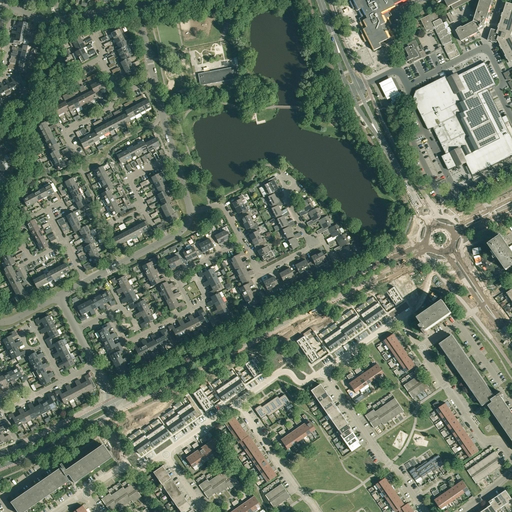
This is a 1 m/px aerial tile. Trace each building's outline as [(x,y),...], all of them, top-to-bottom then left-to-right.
[(358,11),(362,17),(367,15),(367,16),(369,15),(375,12),(373,8),(382,4),(388,1),(387,0),(352,0),(349,2),(353,9),(355,8),(357,11),(358,11)] [(396,17),(397,18),(398,20),(405,16),(400,7),(399,4),(395,5),(392,0),(387,0),(388,1),(382,4),(373,8),(375,12),(369,15),(370,18),(372,21),(386,14),(388,18),(392,16),(393,19),(393,18),(396,17)] [(435,0),(438,4),(445,0),(448,8),(452,6),(453,9),(472,0),(435,0)] [(480,0),(474,22),(456,31),(461,42),(479,33),(478,30),(482,27),(485,28),(486,26),(485,26),(493,0),(480,0)] [(505,56),(507,60),(507,59),(510,64),(511,63),(511,38),(511,36),(511,34),(511,33),(511,32),(511,4),(506,3),(506,4),(503,13),(502,13),(501,17),(502,17),(500,24),(499,24),(499,25),(498,28),(497,32),(491,30),(488,40),(492,42),(494,42),(496,43),(497,41),(498,41),(500,46),(499,46),(501,50),(502,50),(502,49),(506,56),(505,56)] [(433,30),(435,29),(438,28),(438,27),(443,25),(443,24),(441,20),(442,19),(438,11),(421,20),(425,28),(426,31),(430,29),(430,30),(432,29),(433,30)] [(381,39),(383,41),(383,42),(386,40),(388,44),(395,40),(388,26),(392,25),(388,18),(386,14),(372,21),(370,18),(369,15),(367,16),(367,15),(362,17),(359,19),(361,22),(360,23),(363,30),(360,31),(362,34),(361,35),(365,42),(369,40),(371,44),(381,39)] [(13,27),(17,28),(27,30),(28,23),(19,22),(18,26),(14,25),(13,27)] [(435,29),(437,32),(436,32),(437,35),(438,35),(438,34),(441,33),(440,32),(446,30),(445,28),(446,27),(444,24),(443,24),(443,25),(438,27),(438,28),(435,29)] [(114,39),(122,35),(119,29),(111,34),(114,39)] [(440,40),(441,40),(443,39),(443,38),(449,35),(448,35),(447,33),(448,33),(447,29),(446,30),(440,32),(441,33),(438,34),(438,35),(439,37),(440,40)] [(82,35),(80,36),(71,41),(74,46),(83,42),(80,37),(83,36),(84,38),(90,35),(88,32),(82,35)] [(25,40),(25,36),(16,34),(15,38),(11,37),(10,43),(23,46),(27,46),(28,40),(25,40)] [(443,46),(444,46),(446,51),(445,51),(447,55),(448,55),(457,50),(454,44),(452,45),(451,42),(452,42),(451,39),(449,34),(448,35),(449,35),(443,38),(443,39),(441,40),(442,43),(441,43),(443,46)] [(114,39),(116,44),(125,40),(122,35),(114,39)] [(383,42),(383,41),(381,39),(371,44),(374,51),(381,47),(385,45),(383,42)] [(116,44),(119,50),(126,47),(128,46),(125,40),(116,44)] [(410,64),(422,58),(425,57),(423,54),(421,55),(417,47),(419,46),(416,40),(407,45),(409,48),(405,49),(409,57),(406,59),(407,62),(408,61),(410,64)] [(85,47),(83,42),(74,46),(77,51),(77,52),(83,48),(85,47)] [(85,47),(83,48),(77,52),(77,51),(75,52),(78,58),(86,54),(84,49),(87,48),(88,50),(93,47),(92,44),(86,47),(85,47)] [(22,52),(31,54),(32,47),(27,46),(23,46),(22,49),(19,48),(12,47),(12,50),(22,52)] [(117,51),(120,56),(128,52),(126,47),(119,50),(117,51)] [(460,55),(457,50),(448,55),(449,57),(449,58),(450,60),(460,55)] [(20,58),(30,60),(31,54),(22,52),(20,58)] [(120,56),(123,61),(123,62),(129,59),(131,58),(128,52),(120,56)] [(78,58),(81,63),(89,59),(86,54),(78,58)] [(28,66),(30,60),(20,58),(19,64),(28,66)] [(123,68),(131,64),(129,59),(123,62),(123,61),(120,63),(123,68)] [(416,91),(413,99),(420,113),(428,130),(433,128),(446,154),(441,156),(448,170),(458,166),(457,165),(461,163),(465,161),(472,176),(511,156),(511,137),(505,124),(509,122),(510,122),(507,115),(502,118),(488,89),(496,85),(485,62),(459,75),(454,78),(449,80),(447,76),(433,83),(416,91)] [(18,71),(27,72),(28,66),(19,64),(18,71)] [(123,68),(126,74),(134,69),(131,64),(123,68)] [(236,67),(198,74),(200,86),(239,78),(236,67)] [(137,75),(134,69),(126,74),(129,79),(137,75)] [(15,81),(13,77),(11,78),(13,82),(17,91),(23,87),(19,79),(15,81)] [(391,77),(379,83),(387,99),(399,93),(391,77)] [(12,93),(17,91),(13,82),(10,84),(8,80),(5,81),(7,85),(12,93)] [(100,91),(106,88),(101,80),(96,83),(100,91)] [(6,96),(12,93),(7,85),(4,87),(2,83),(0,84),(2,88),(6,96)] [(95,94),(100,91),(96,83),(90,86),(93,90),(95,94)] [(87,93),(92,101),(97,98),(95,94),(93,90),(87,93)] [(87,104),(92,101),(87,93),(82,95),(87,104)] [(396,107),(406,102),(401,93),(399,94),(399,93),(390,97),(394,104),(395,104),(396,107)] [(81,107),(87,104),(82,95),(77,98),(81,107)] [(76,109),(81,107),(77,98),(72,101),(76,109)] [(147,99),(141,102),(145,111),(151,108),(147,99)] [(65,101),(60,104),(64,113),(69,110),(66,104),(65,101)] [(71,112),(76,109),(72,101),(66,104),(69,110),(71,112)] [(140,113),(145,111),(141,102),(136,105),(140,113)] [(59,116),(64,113),(60,104),(54,107),(59,116)] [(130,108),(135,116),(140,113),(136,105),(130,108)] [(130,119),(135,116),(130,108),(125,111),(126,113),(129,119),(130,119)] [(131,121),(130,119),(129,119),(126,113),(121,116),(125,124),(131,121)] [(116,118),(120,127),(121,129),(126,126),(125,124),(121,116),(116,118)] [(110,121),(115,129),(120,127),(116,118),(110,121)] [(109,132),(115,129),(110,121),(105,124),(109,132)] [(40,132),(49,127),(46,122),(43,123),(42,122),(37,125),(40,132)] [(100,127),(104,135),(109,132),(105,124),(100,127)] [(40,132),(43,137),(51,133),(49,127),(40,132)] [(99,138),(104,135),(100,127),(94,130),(95,132),(96,132),(99,138)] [(89,146),(95,143),(90,134),(89,132),(86,134),(85,132),(83,133),(84,135),(85,137),(89,146)] [(95,132),(90,134),(95,143),(100,140),(99,138),(96,132),(95,132)] [(43,137),(46,142),(54,138),(51,133),(43,137)] [(84,148),(89,146),(85,137),(79,140),(84,148)] [(49,148),(57,143),(54,138),(46,142),(49,148)] [(160,146),(156,138),(150,141),(154,149),(160,146)] [(137,143),(138,144),(143,152),(148,150),(145,144),(143,140),(137,143)] [(149,152),(154,149),(150,141),(145,144),(148,150),(149,152)] [(49,148),(51,153),(52,153),(57,150),(58,150),(60,149),(57,143),(49,148)] [(137,155),(143,152),(138,144),(133,147),(137,155)] [(127,148),(128,150),(132,158),(137,155),(133,147),(132,145),(127,148)] [(52,159),(60,155),(58,150),(57,150),(52,153),(51,153),(49,154),(52,159)] [(122,152),(121,150),(116,153),(121,164),(127,161),(122,152)] [(127,161),(132,158),(128,150),(122,152),(127,161)] [(53,166),(55,165),(63,160),(60,155),(52,159),(50,161),(53,166)] [(66,162),(64,160),(63,160),(55,165),(58,170),(66,166),(69,165),(74,162),(73,159),(67,162),(67,161),(66,162)] [(7,162),(0,166),(0,168),(2,173),(10,168),(7,163),(12,161),(12,160),(7,162)] [(106,172),(103,166),(94,170),(97,176),(106,172)] [(108,177),(106,172),(97,176),(100,182),(108,177)] [(162,172),(151,178),(154,183),(162,179),(165,178),(162,172)] [(108,177),(100,182),(98,183),(101,188),(103,187),(111,183),(108,177)] [(262,186),(267,195),(276,190),(272,183),(277,180),(275,177),(263,183),(264,185),(262,186)] [(73,178),(65,182),(68,188),(76,183),(73,178)] [(165,184),(162,179),(154,183),(157,189),(165,184)] [(68,188),(70,193),(79,189),(76,183),(68,188)] [(103,187),(106,192),(110,190),(114,188),(111,183),(103,187)] [(54,193),(51,187),(50,184),(45,187),(49,196),(50,197),(55,194),(54,193)] [(157,189),(160,194),(166,191),(168,190),(165,184),(157,189)] [(45,187),(39,190),(44,198),(49,196),(45,187)] [(266,198),(270,207),(279,202),(276,197),(278,196),(276,194),(281,192),(279,188),(276,190),(267,195),(265,196),(266,198)] [(79,189),(70,193),(73,198),(81,194),(79,189)] [(38,201),(44,198),(39,190),(34,193),(38,201)] [(112,195),(110,190),(106,192),(101,194),(104,200),(112,195)] [(166,191),(160,194),(157,195),(160,200),(168,196),(166,191)] [(34,193),(29,196),(33,204),(38,201),(34,193)] [(73,198),(76,204),(84,199),(81,194),(73,198)] [(112,195),(104,200),(102,201),(105,206),(107,205),(115,201),(112,195)] [(244,199),(242,195),(235,199),(236,201),(232,203),(235,208),(244,204),(242,201),(244,199)] [(27,207),(33,204),(29,196),(23,199),(27,207)] [(171,202),(168,196),(160,200),(163,206),(169,203),(171,202)] [(300,217),(308,212),(313,210),(312,208),(314,207),(309,198),(300,203),(304,210),(299,213),(300,217)] [(79,209),(83,207),(87,205),(84,199),(76,204),(79,209)] [(268,208),(269,210),(274,219),(276,218),(276,217),(282,214),(278,206),(284,203),(282,200),(279,202),(270,207),(268,208)] [(110,210),(118,206),(115,201),(107,205),(110,210)] [(172,208),(169,203),(163,206),(161,207),(163,212),(172,208)] [(245,207),(244,204),(235,208),(238,214),(242,212),(243,215),(250,211),(249,209),(248,206),(245,207)] [(110,217),(113,216),(121,212),(118,206),(110,210),(107,211),(110,217)] [(175,213),(172,208),(163,212),(166,218),(175,213)] [(317,208),(313,210),(308,212),(312,220),(306,223),(308,226),(318,221),(320,219),(319,218),(321,217),(317,208)] [(66,216),(69,222),(77,218),(80,216),(77,210),(74,212),(73,212),(71,213),(66,216)] [(253,215),(250,211),(243,215),(244,217),(241,219),(244,224),(252,220),(250,217),(253,215)] [(279,229),(281,228),(288,225),(288,224),(284,217),(290,214),(288,211),(282,214),(276,217),(276,218),(274,219),(279,229)] [(175,213),(166,218),(169,223),(177,219),(175,213)] [(316,231),(318,234),(328,229),(330,228),(329,226),(331,225),(327,216),(320,219),(318,221),(322,228),(316,231)] [(69,222),(72,227),(80,223),(77,218),(69,222)] [(37,225),(35,220),(26,224),(26,223),(24,224),(22,227),(28,230),(29,229),(37,225)] [(252,230),(259,227),(256,222),(254,223),(252,220),(244,224),(246,230),(250,228),(252,230)] [(148,230),(144,222),(138,225),(143,233),(148,230)] [(279,229),(280,231),(285,240),(287,239),(293,235),(290,228),(295,225),(293,222),(288,224),(288,225),(281,228),(279,229)] [(83,228),(82,228),(80,223),(72,227),(75,233),(79,230),(83,228)] [(336,224),(330,228),(328,229),(332,237),(326,240),(328,243),(335,239),(340,236),(339,234),(341,233),(336,224)] [(29,229),(32,235),(40,230),(37,225),(29,229)] [(137,236),(143,233),(138,225),(133,228),(137,236)] [(79,230),(82,235),(90,231),(87,226),(82,228),(83,228),(79,230)] [(223,231),(220,233),(224,241),(229,239),(227,235),(230,233),(227,226),(222,229),(223,231)] [(261,231),(259,227),(252,230),(253,233),(249,235),(252,240),(260,236),(258,233),(261,231)] [(132,239),(137,236),(133,228),(128,230),(132,239)] [(40,230),(32,235),(35,240),(43,236),(40,230)] [(127,241),(132,239),(128,230),(122,233),(127,241)] [(82,235),(84,241),(93,236),(90,231),(82,235)] [(219,244),(224,241),(220,233),(216,235),(215,232),(212,234),(211,232),(209,233),(214,242),(217,240),(219,244)] [(291,251),(299,246),(295,238),(301,235),(299,232),(293,235),(287,239),(285,240),(286,242),(291,251)] [(121,244),(127,241),(122,233),(117,236),(121,244)] [(207,240),(204,241),(208,250),(214,247),(212,243),(214,242),(209,233),(207,234),(208,236),(206,237),(207,240)] [(344,234),(340,236),(335,239),(339,246),(334,249),(336,252),(341,250),(341,249),(348,246),(347,244),(349,243),(344,234)] [(36,246),(38,245),(46,241),(43,236),(35,240),(33,241),(36,246)] [(93,236),(84,241),(87,246),(93,243),(95,242),(93,236)] [(121,244),(117,236),(111,239),(116,247),(121,244)] [(262,239),(260,236),(252,240),(255,246),(258,244),(260,247),(267,243),(264,238),(262,239)] [(511,254),(500,236),(489,244),(488,245),(506,270),(507,270),(511,266),(511,254)] [(40,251),(49,246),(46,241),(38,245),(40,251)] [(199,241),(194,243),(198,250),(201,249),(203,253),(208,250),(204,241),(200,243),(199,241)] [(85,247),(88,253),(96,248),(93,243),(87,246),(85,247)] [(191,248),(188,250),(192,258),(193,258),(194,258),(197,257),(197,256),(198,255),(196,252),(198,250),(194,243),(190,246),(191,248)] [(260,256),(269,252),(271,251),(267,243),(260,247),(261,249),(258,251),(258,253),(258,254),(259,256),(260,255),(260,256)] [(341,249),(341,250),(345,257),(339,260),(341,263),(353,257),(352,255),(355,253),(350,245),(348,246),(341,249)] [(88,253),(91,258),(99,253),(96,248),(88,253)] [(192,260),(192,259),(192,258),(188,250),(184,252),(183,249),(179,251),(182,259),(185,257),(187,261),(188,261),(189,261),(192,260)] [(244,254),(241,250),(236,253),(237,255),(230,259),(232,264),(241,260),(239,256),(244,254)] [(175,256),(172,258),(176,267),(182,264),(180,260),(182,259),(179,251),(174,254),(175,256)] [(275,259),(273,254),(271,251),(269,252),(260,256),(263,262),(267,260),(268,262),(275,259)] [(316,254),(321,263),(322,265),(330,261),(326,254),(323,255),(321,251),(316,254)] [(2,256),(4,262),(13,258),(10,252),(2,256)] [(99,253),(91,258),(94,263),(102,259),(99,253)] [(322,265),(321,263),(316,254),(311,257),(313,261),(310,263),(314,269),(319,267),(322,265)] [(142,267),(145,272),(153,267),(152,264),(156,262),(154,257),(148,260),(149,263),(146,265),(145,263),(142,265),(143,266),(142,267)] [(176,267),(172,258),(169,260),(167,257),(163,260),(166,267),(169,265),(171,269),(176,267)] [(4,262),(7,267),(11,265),(11,266),(16,263),(13,258),(4,262)] [(242,263),(241,260),(232,264),(235,269),(248,262),(247,260),(242,263)] [(306,260),(300,262),(305,271),(308,269),(309,272),(314,269),(310,263),(308,264),(306,260)] [(248,262),(235,269),(234,269),(237,274),(246,269),(244,266),(249,264),(248,262)] [(301,278),(300,276),(303,275),(301,273),(305,271),(300,262),(295,265),(297,269),(294,271),(298,278),(298,277),(299,279),(301,278)] [(60,266),(64,274),(70,271),(65,263),(60,266)] [(7,267),(3,269),(6,275),(14,271),(11,266),(11,265),(7,267)] [(59,277),(64,274),(60,266),(54,269),(59,277)] [(145,272),(147,277),(160,270),(159,268),(155,270),(153,267),(145,272)] [(205,275),(206,278),(215,273),(212,268),(205,272),(204,270),(198,273),(200,277),(205,275)] [(290,268),(284,271),(289,279),(292,277),(293,280),(298,278),(294,271),(292,272),(290,268)] [(54,269),(49,272),(54,280),(59,277),(54,269)] [(253,271),(252,270),(247,272),(246,269),(237,274),(240,278),(253,271)] [(157,274),(161,272),(160,270),(147,277),(150,281),(158,277),(157,274)] [(6,275),(8,280),(17,276),(14,271),(6,275)] [(254,273),(253,271),(240,278),(242,283),(245,282),(251,279),(249,276),(254,273)] [(285,281),(289,279),(284,271),(279,273),(281,278),(278,279),(282,286),(287,283),(285,281)] [(48,283),(54,280),(49,272),(44,275),(48,283)] [(215,273),(206,278),(208,281),(203,283),(204,285),(217,278),(215,273)] [(48,283),(44,275),(38,277),(43,286),(48,283)] [(118,282),(120,285),(128,281),(125,275),(118,279),(117,277),(111,280),(113,285),(118,282)] [(19,281),(17,276),(8,280),(11,286),(19,281)] [(274,276),(268,279),(273,287),(276,286),(277,288),(282,286),(278,279),(276,280),(274,276)] [(37,288),(43,286),(38,277),(33,280),(37,288)] [(157,284),(158,286),(161,285),(167,282),(164,277),(160,280),(158,277),(150,281),(152,286),(157,284)] [(210,284),(211,288),(220,283),(217,278),(204,285),(205,287),(210,284)] [(253,284),(251,279),(245,282),(242,283),(240,285),(238,286),(239,288),(242,294),(250,289),(248,286),(253,284)] [(269,289),(273,287),(268,279),(263,282),(265,286),(262,287),(266,294),(271,292),(269,289)] [(11,286),(14,291),(22,287),(19,281),(11,286)] [(130,286),(128,281),(120,285),(121,288),(116,291),(117,292),(130,286)] [(158,286),(161,291),(174,284),(173,282),(168,285),(167,282),(161,285),(158,286)] [(208,292),(211,297),(217,294),(215,292),(222,288),(220,283),(211,288),(213,290),(208,292)] [(161,291),(164,296),(172,292),(170,289),(175,286),(174,284),(161,291)] [(133,290),(130,286),(117,292),(118,294),(123,292),(124,295),(133,290)] [(14,291),(17,296),(25,292),(22,287),(14,291)] [(394,287),(386,292),(389,297),(397,291),(394,287)] [(250,289),(242,294),(244,298),(257,291),(256,289),(251,292),(250,289)] [(109,290),(101,294),(106,303),(108,301),(111,306),(116,303),(109,290)] [(135,295),(133,290),(124,295),(126,297),(121,300),(122,302),(135,295)] [(258,293),(257,291),(244,298),(246,303),(255,299),(253,296),(258,293)] [(397,291),(389,297),(392,301),(400,296),(397,291)] [(17,303),(28,297),(25,292),(17,296),(14,298),(17,303)] [(179,294),(178,292),(173,294),(172,292),(164,296),(166,301),(179,294)] [(209,305),(222,298),(219,293),(217,294),(211,297),(212,300),(208,303),(209,305)] [(101,294),(96,297),(103,310),(105,309),(103,304),(106,303),(101,294)] [(166,301),(169,306),(177,301),(175,298),(180,296),(179,294),(166,301)] [(135,295),(122,302),(123,304),(128,301),(130,305),(138,300),(135,295)] [(400,296),(392,301),(395,306),(403,300),(400,296)] [(96,297),(92,299),(96,307),(99,306),(101,311),(103,310),(96,297)] [(143,298),(138,300),(130,305),(132,309),(136,307),(138,310),(146,305),(145,302),(147,300),(146,299),(143,298)] [(214,304),(216,307),(224,303),(222,298),(209,305),(210,306),(214,304)] [(96,307),(92,299),(87,302),(94,315),(96,314),(93,309),(96,307)] [(256,301),(255,299),(246,303),(249,308),(256,304),(258,307),(263,304),(261,299),(256,301)] [(178,304),(177,301),(169,306),(171,310),(178,307),(179,309),(185,306),(183,302),(178,304)] [(422,330),(424,333),(426,335),(427,334),(426,331),(427,331),(426,329),(451,312),(443,301),(418,318),(422,324),(420,326),(421,328),(420,329),(421,331),(422,330)] [(87,302),(82,304),(87,312),(89,311),(92,316),(94,315),(87,302)] [(217,310),(213,312),(214,314),(227,307),(224,303),(216,307),(217,310)] [(378,303),(373,306),(381,316),(385,313),(378,303)] [(87,312),(82,304),(75,308),(81,321),(86,319),(84,314),(87,312)] [(149,310),(146,305),(138,310),(139,312),(135,315),(136,317),(149,310)] [(373,306),(369,309),(376,319),(381,316),(373,306)] [(219,314),(221,316),(229,312),(227,307),(214,314),(215,316),(219,314)] [(151,309),(149,310),(136,317),(137,319),(142,316),(143,319),(151,315),(151,314),(153,313),(151,309)] [(197,318),(201,326),(206,323),(202,316),(205,315),(202,309),(197,311),(200,316),(197,318)] [(369,309),(365,312),(372,322),(376,319),(369,309)] [(232,317),(229,312),(221,316),(222,319),(218,322),(220,326),(226,323),(225,321),(232,317)] [(365,312),(361,315),(368,325),(372,322),(365,312)] [(192,314),(190,315),(197,328),(201,326),(197,318),(194,319),(192,314)] [(42,319),(41,317),(35,320),(37,325),(42,322),(43,325),(52,321),(49,315),(42,319)] [(151,315),(143,319),(145,322),(140,324),(142,329),(148,326),(147,323),(154,319),(151,315)] [(190,321),(187,323),(192,331),(197,328),(190,315),(188,316),(190,321)] [(356,315),(352,318),(359,329),(364,326),(356,315)] [(352,318),(348,321),(355,332),(359,329),(352,318)] [(180,320),(187,333),(192,331),(187,323),(184,324),(182,319),(180,320)] [(181,326),(178,328),(182,336),(187,333),(180,320),(178,321),(181,326)] [(45,328),(40,330),(41,332),(54,325),(52,321),(43,325),(45,328)] [(348,321),(344,324),(351,334),(355,332),(348,321)] [(111,327),(109,322),(103,325),(104,328),(97,332),(100,337),(108,332),(107,329),(111,327)] [(344,324),(339,327),(341,329),(346,337),(351,334),(344,324)] [(47,332),(48,334),(57,330),(54,325),(41,332),(42,334),(47,332)] [(178,338),(182,336),(178,328),(175,329),(172,325),(168,327),(171,333),(171,334),(175,342),(179,340),(178,338)] [(163,335),(160,337),(164,345),(169,343),(168,340),(170,339),(168,334),(165,328),(160,331),(163,335)] [(341,329),(336,332),(343,341),(343,342),(348,339),(347,338),(346,337),(341,329)] [(2,340),(5,345),(14,340),(12,338),(17,335),(14,330),(8,333),(10,336),(2,340)] [(45,340),(47,344),(53,341),(52,339),(59,335),(57,330),(48,334),(50,337),(45,340)] [(110,335),(108,332),(100,337),(102,341),(115,335),(114,333),(110,335)] [(336,332),(332,334),(339,344),(339,345),(343,342),(343,341),(336,332)] [(153,335),(159,348),(164,345),(160,337),(157,338),(155,334),(153,335)] [(332,334),(328,337),(334,347),(335,348),(339,345),(339,344),(332,334)] [(384,340),(386,344),(396,338),(393,334),(384,340)] [(116,336),(115,335),(102,341),(105,346),(113,342),(112,339),(116,336)] [(153,340),(150,342),(155,350),(159,348),(153,335),(151,336),(153,340)] [(304,336),(296,341),(299,346),(307,340),(304,336)] [(494,398),(451,336),(440,344),(483,406),(489,402),(491,404),(489,405),(511,439),(511,414),(500,398),(501,397),(500,396),(503,394),(501,392),(494,398)] [(328,337),(324,340),(330,350),(331,351),(335,348),(334,347),(328,337)] [(399,342),(396,338),(386,344),(389,348),(399,342)] [(145,339),(143,340),(150,353),(155,350),(150,342),(147,343),(145,339)] [(15,343),(14,340),(5,345),(8,350),(21,343),(20,341),(15,343)] [(53,341),(47,344),(50,349),(55,347),(56,349),(65,345),(62,340),(55,344),(53,341)] [(144,346),(141,347),(145,355),(150,353),(143,340),(141,341),(144,346)] [(307,340),(299,346),(302,350),(310,345),(307,340)] [(116,350),(122,347),(119,342),(115,344),(113,342),(105,346),(107,351),(115,347),(116,350)] [(389,348),(392,352),(401,346),(399,342),(389,348)] [(10,354),(19,350),(17,347),(22,345),(21,343),(8,350),(10,354)] [(135,344),(131,346),(134,352),(136,351),(140,358),(145,355),(141,347),(138,349),(135,344)] [(53,355),(54,357),(67,350),(65,345),(56,349),(58,352),(53,355)] [(310,345),(302,350),(305,355),(314,349),(310,345)] [(404,350),(401,346),(392,352),(395,357),(404,350)] [(124,351),(122,347),(116,350),(117,352),(110,356),(113,361),(121,357),(120,354),(124,351)] [(314,349),(305,355),(308,359),(317,354),(314,349)] [(20,353),(19,350),(10,354),(13,359),(20,356),(21,358),(27,355),(25,351),(20,353)] [(60,356),(61,359),(70,354),(67,350),(54,357),(55,359),(60,356)] [(397,361),(407,354),(404,350),(395,357),(397,361)] [(30,355),(27,357),(30,362),(43,355),(42,353),(37,355),(35,351),(30,354),(30,355)] [(58,364),(59,366),(72,359),(70,354),(61,359),(63,362),(58,364)] [(317,354),(308,359),(311,363),(312,364),(320,358),(319,357),(317,354)] [(410,358),(407,354),(397,361),(400,365),(410,358)] [(44,357),(43,355),(30,362),(32,366),(40,362),(39,359),(44,357)] [(123,359),(121,357),(113,361),(115,366),(128,359),(127,357),(123,359)] [(400,365),(403,369),(412,362),(410,358),(400,365)] [(72,359),(59,366),(60,368),(65,366),(66,369),(75,364),(72,359)] [(115,366),(118,371),(126,366),(125,363),(129,361),(128,359),(115,366)] [(251,360),(245,364),(248,369),(254,364),(256,363),(253,359),(251,360)] [(42,365),(40,362),(32,366),(35,371),(48,364),(47,362),(42,365)] [(415,366),(412,362),(403,369),(406,373),(415,366)] [(13,370),(17,378),(20,377),(23,382),(27,379),(19,363),(16,365),(15,366),(16,368),(13,370)] [(254,364),(248,369),(251,373),(258,369),(259,368),(256,363),(254,364)] [(44,369),(49,366),(48,364),(35,371),(33,372),(35,377),(37,376),(46,372),(44,369)] [(383,373),(377,364),(373,367),(379,376),(383,373)] [(128,369),(126,366),(118,371),(120,375),(127,372),(129,374),(135,371),(132,366),(128,369)] [(373,367),(369,370),(375,379),(379,376),(373,367)] [(258,369),(251,373),(254,378),(261,373),(262,372),(259,368),(258,369)] [(15,380),(17,378),(13,370),(8,372),(15,386),(17,385),(15,380)] [(369,370),(365,372),(371,382),(375,379),(369,370)] [(13,387),(15,386),(8,372),(3,375),(8,383),(11,382),(13,387)] [(47,374),(46,372),(37,376),(40,381),(53,374),(52,372),(47,374)] [(361,375),(367,385),(371,382),(365,372),(361,375)] [(54,376),(53,374),(40,381),(42,386),(51,381),(49,378),(54,376)] [(92,380),(89,374),(84,376),(87,381),(84,382),(88,391),(93,388),(89,381),(92,380)] [(425,390),(429,387),(420,374),(416,377),(425,390)] [(361,375),(357,378),(363,387),(367,385),(361,375)] [(237,376),(233,379),(240,389),(244,386),(237,376)] [(421,393),(425,390),(416,377),(412,380),(421,393)] [(357,378),(353,381),(359,390),(363,387),(357,378)] [(83,393),(88,391),(84,382),(81,384),(79,379),(77,380),(83,393)] [(233,379),(229,382),(234,389),(236,392),(240,389),(233,379)] [(79,396),(83,393),(77,380),(75,381),(77,386),(74,388),(79,396)] [(417,395),(421,393),(412,380),(408,383),(417,395)] [(359,390),(353,381),(349,384),(355,393),(359,390)] [(229,382),(225,385),(229,392),(232,395),(236,392),(234,389),(229,382)] [(417,395),(408,383),(404,385),(412,398),(417,395)] [(71,389),(69,384),(67,385),(74,398),(79,396),(74,388),(71,389)] [(323,388),(320,384),(311,391),(314,395),(323,388)] [(68,391),(65,393),(69,401),(74,398),(67,385),(65,386),(68,391)] [(225,385),(220,388),(225,395),(227,398),(232,395),(229,392),(225,385)] [(201,388),(193,394),(196,398),(204,393),(201,388)] [(220,388),(216,391),(221,398),(223,401),(227,398),(225,395),(220,388)] [(314,395),(317,399),(326,392),(323,388),(314,395)] [(64,404),(69,401),(65,393),(62,394),(59,389),(55,392),(58,398),(60,396),(64,404)] [(49,400),(47,401),(51,409),(56,407),(52,400),(55,398),(51,392),(47,395),(49,400)] [(317,399),(319,403),(329,396),(326,392),(317,399)] [(204,393),(196,398),(199,403),(207,397),(204,393)] [(283,395),(279,398),(284,406),(285,408),(291,404),(285,394),(284,395),(283,395)] [(279,409),(284,406),(279,398),(277,396),(276,397),(275,398),(272,400),(279,409)] [(322,407),(331,400),(329,396),(319,403),(322,407)] [(207,397),(199,403),(202,407),(210,402),(207,397)] [(46,412),(51,409),(47,401),(44,403),(41,398),(39,399),(46,412)] [(391,401),(399,414),(403,411),(395,398),(391,401)] [(37,406),(41,414),(46,412),(39,399),(37,400),(40,405),(37,406)] [(273,413),(279,409),(272,400),(271,400),(270,401),(267,403),(273,413)] [(322,407),(325,411),(334,404),(331,400),(322,407)] [(391,401),(387,404),(395,417),(399,414),(391,401)] [(210,402),(202,407),(204,409),(205,412),(213,406),(212,404),(210,402)] [(37,417),(41,414),(37,406),(34,408),(32,403),(30,404),(37,417)] [(265,405),(262,407),(261,407),(267,415),(268,417),(273,413),(267,403),(266,404),(265,405)] [(439,414),(449,407),(446,403),(437,410),(439,414)] [(32,419),(37,417),(30,404),(28,405),(30,410),(28,411),(32,419)] [(190,404),(185,407),(193,417),(197,414),(190,404)] [(334,404),(325,411),(328,415),(337,408),(334,404)] [(387,404),(383,406),(391,419),(395,417),(387,404)] [(254,409),(257,413),(258,414),(259,416),(261,419),(267,415),(261,407),(262,407),(260,405),(254,409)] [(391,419),(383,406),(379,409),(387,422),(391,419)] [(185,407),(181,410),(188,420),(193,417),(185,407)] [(451,411),(449,407),(439,414),(442,418),(451,411)] [(22,408),(20,409),(27,422),(32,419),(28,411),(25,413),(22,408)] [(328,415),(330,419),(340,412),(337,408),(328,415)] [(21,415),(18,416),(22,425),(27,422),(20,409),(18,410),(21,415)] [(383,425),(387,422),(379,409),(375,412),(382,423),(383,425)] [(181,410),(177,413),(178,414),(182,420),(184,423),(187,421),(188,420),(181,410)] [(373,410),(369,413),(378,426),(382,423),(375,412),(373,410)] [(445,422),(454,415),(451,411),(442,418),(445,422)] [(342,416),(340,412),(330,419),(333,423),(342,416)] [(17,427),(22,425),(18,416),(15,418),(13,413),(8,415),(14,427),(17,426),(17,427)] [(378,426),(369,413),(365,416),(374,428),(378,426)] [(178,414),(174,417),(178,423),(181,427),(185,424),(184,423),(182,420),(178,414)] [(457,419),(454,415),(445,422),(448,426),(457,419)] [(237,420),(234,416),(225,423),(228,427),(237,420)] [(333,423),(336,426),(345,420),(342,416),(333,423)] [(174,417),(170,420),(174,426),(177,430),(181,427),(178,423),(174,417)] [(450,430),(460,423),(457,419),(448,426),(450,430)] [(170,420),(165,423),(169,429),(173,433),(177,430),(174,426),(170,420)] [(240,424),(237,420),(228,427),(230,431),(240,424)] [(309,420),(305,423),(311,432),(315,430),(309,420)] [(339,430),(348,424),(345,420),(336,426),(339,430)] [(307,435),(311,432),(305,423),(301,426),(307,435)] [(462,427),(460,423),(450,430),(453,434),(462,427)] [(240,424),(230,431),(233,435),(242,428),(240,424)] [(340,435),(350,429),(351,428),(348,424),(339,430),(341,434),(340,435)] [(163,425),(158,428),(162,434),(166,438),(170,435),(167,431),(163,425)] [(301,426),(297,429),(303,438),(307,435),(301,426)] [(465,431),(462,427),(453,434),(456,438),(465,431)] [(158,428),(154,431),(158,437),(161,441),(166,438),(162,434),(158,428)] [(245,432),(242,428),(233,435),(236,439),(245,432)] [(299,441),(303,438),(297,429),(293,431),(299,441)] [(352,433),(350,429),(340,435),(343,439),(352,433)] [(154,431),(150,434),(154,439),(157,444),(161,441),(158,437),(154,431)] [(299,441),(293,431),(289,434),(295,443),(299,441)] [(456,438),(459,442),(468,435),(465,431),(456,438)] [(239,443),(240,442),(248,437),(248,436),(245,432),(236,439),(239,443)] [(343,439),(346,443),(355,437),(352,433),(343,439)] [(0,435),(0,444),(6,442),(12,439),(9,435),(4,437),(3,434),(0,435)] [(150,434),(146,437),(150,442),(152,445),(153,447),(157,444),(154,439),(150,434)] [(291,446),(295,443),(289,434),(285,437),(291,446)] [(145,435),(141,438),(146,445),(148,448),(152,445),(150,442),(146,437),(145,435)] [(471,439),(468,435),(459,442),(461,446),(471,439)] [(240,442),(242,446),(252,440),(249,436),(248,436),(248,437),(240,442)] [(291,446),(285,437),(281,440),(287,449),(291,446)] [(346,443),(349,447),(358,441),(355,437),(346,443)] [(140,438),(136,441),(143,451),(148,448),(146,445),(141,438),(140,438)] [(214,439),(210,442),(217,451),(221,448),(214,439)] [(471,439),(461,446),(464,450),(473,443),(471,439)] [(255,444),(252,440),(242,446),(245,450),(255,444)] [(136,441),(132,444),(139,454),(143,451),(136,441)] [(358,441),(349,447),(351,451),(361,445),(358,441)] [(213,454),(217,451),(210,442),(206,444),(213,454)] [(476,447),(473,443),(464,450),(467,454),(476,447)] [(206,444),(202,447),(209,456),(213,454),(206,444)] [(255,444),(245,450),(248,454),(257,448),(255,444)] [(112,457),(104,445),(67,471),(62,463),(60,465),(62,467),(60,468),(61,469),(11,503),(17,511),(23,511),(69,480),(68,478),(70,477),(74,483),(112,457)] [(202,447),(198,450),(205,459),(209,456),(202,447)] [(479,451),(476,447),(467,454),(470,458),(479,451)] [(260,452),(257,448),(248,454),(251,458),(260,452)] [(205,459),(198,450),(194,453),(201,462),(205,459)] [(492,454),(500,467),(504,464),(496,451),(492,454)] [(263,456),(260,452),(251,458),(253,462),(263,456)] [(194,453),(190,456),(197,465),(201,462),(194,453)] [(496,470),(500,467),(492,454),(488,457),(496,470)] [(438,455),(433,459),(439,468),(445,464),(438,455)] [(193,468),(197,465),(190,456),(186,458),(193,468)] [(263,456),(253,462),(256,466),(266,460),(263,456)] [(488,457),(484,460),(492,472),(496,470),(488,457)] [(433,472),(439,468),(433,459),(428,462),(427,463),(433,470),(433,472)] [(268,464),(266,460),(256,466),(259,470),(268,464)] [(488,475),(492,472),(484,460),(480,462),(488,475)] [(421,465),(427,474),(433,470),(427,463),(428,462),(427,461),(421,465)] [(488,475),(480,462),(476,465),(484,478),(488,475)] [(259,470),(262,474),(271,468),(268,464),(259,470)] [(416,469),(421,477),(422,478),(427,474),(421,465),(416,469)] [(480,481),(484,478),(476,465),(471,468),(480,481)] [(153,473),(156,477),(165,470),(162,466),(153,473)] [(415,480),(421,477),(416,469),(415,467),(409,471),(415,480)] [(274,472),(271,468),(262,474),(264,478),(274,472)] [(480,481),(471,468),(467,471),(476,483),(480,481)] [(156,477),(159,481),(168,474),(165,470),(156,477)] [(226,473),(235,486),(239,483),(230,470),(226,473)] [(274,472),(264,478),(267,482),(277,476),(274,472)] [(225,489),(229,486),(222,476),(222,475),(220,473),(216,476),(225,489)] [(230,489),(235,486),(226,473),(222,475),(222,476),(229,486),(230,489)] [(162,485),(171,478),(168,474),(159,481),(162,485)] [(221,492),(225,489),(216,476),(212,479),(221,492)] [(162,485),(164,489),(174,482),(171,478),(162,485)] [(376,484),(379,488),(388,482),(385,478),(376,484)] [(217,495),(221,492),(212,479),(209,481),(208,482),(216,492),(216,493),(217,495)] [(207,480),(203,482),(212,495),(216,493),(216,492),(208,482),(209,481),(207,480)] [(459,483),(465,493),(469,490),(463,481),(459,483)] [(164,489),(167,493),(176,486),(174,482),(164,489)] [(208,498),(212,495),(203,482),(199,485),(208,498)] [(379,488),(381,492),(391,486),(388,482),(379,488)] [(459,483),(455,486),(461,496),(465,493),(459,483)] [(132,484),(128,487),(137,500),(141,497),(132,484)] [(281,484),(277,487),(286,499),(290,496),(281,484)] [(179,490),(176,486),(167,493),(170,497),(179,490)] [(381,492),(384,496),(393,490),(391,486),(381,492)] [(457,498),(461,496),(455,486),(451,489),(457,498)] [(123,487),(119,490),(128,503),(131,500),(132,500),(124,489),(123,487)] [(132,500),(131,500),(133,502),(137,500),(128,487),(124,489),(132,500)] [(282,502),(286,499),(277,487),(273,489),(282,502)] [(278,505),(282,502),(273,489),(269,492),(278,505)] [(451,489),(447,492),(453,501),(457,498),(451,489)] [(501,492),(502,494),(508,503),(511,500),(511,499),(505,489),(504,489),(506,491),(502,494),(501,492)] [(119,490),(115,493),(124,506),(128,503),(119,490)] [(170,497),(172,500),(182,494),(179,490),(170,497)] [(387,500),(396,494),(393,490),(384,496),(387,500)] [(274,508),(278,505),(269,492),(265,495),(274,508)] [(447,492),(443,495),(449,504),(453,501),(447,492)] [(508,503),(502,494),(501,492),(500,492),(502,494),(498,496),(504,506),(508,503)] [(110,493),(106,496),(114,509),(118,507),(111,496),(111,495),(110,493)] [(115,493),(111,495),(111,496),(118,507),(119,509),(124,506),(115,493)] [(175,504),(184,498),(182,494),(172,500),(175,504)] [(387,500),(390,504),(399,498),(396,494),(387,500)] [(443,495),(439,497),(445,507),(449,504),(443,495)] [(101,499),(110,511),(114,509),(106,496),(101,499)] [(254,496),(250,499),(256,508),(260,505),(254,496)] [(498,496),(494,499),(500,508),(504,506),(498,496)] [(435,500),(441,510),(445,507),(439,497),(435,500)] [(175,504),(178,508),(187,502),(184,498),(175,504)] [(399,498),(390,504),(392,508),(402,502),(399,498)] [(252,511),(256,508),(250,499),(246,502),(252,511)] [(492,505),(496,511),(500,508),(494,499),(490,502),(492,505)] [(178,508),(180,511),(181,511),(190,506),(187,502),(178,508)] [(246,502),(242,505),(247,511),(251,511),(252,511),(246,502)] [(395,511),(398,510),(404,506),(404,505),(402,502),(392,508),(395,511)] [(398,510),(399,511),(403,511),(410,508),(407,503),(404,505),(404,506),(398,510)]
